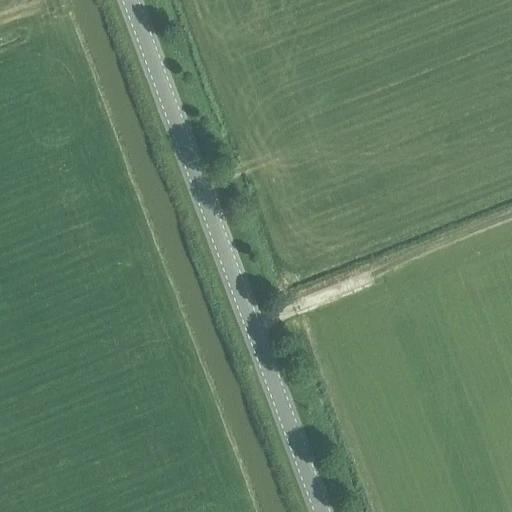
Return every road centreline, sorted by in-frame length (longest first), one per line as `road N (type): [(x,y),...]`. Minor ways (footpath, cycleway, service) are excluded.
road 1 (tertiary): [(319,511),(126,0)]
road 2 (track): [(250,331),(511,228)]
